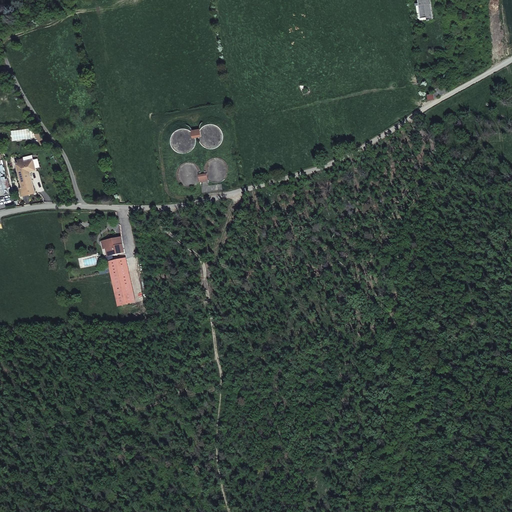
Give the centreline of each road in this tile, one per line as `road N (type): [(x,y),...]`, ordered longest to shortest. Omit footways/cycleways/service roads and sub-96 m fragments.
road 1 (unclassified): [(511,58),(297,175),(184,205),(82,206)]
road 2 (residential): [(0,48),(29,108),(65,156),(82,206)]
